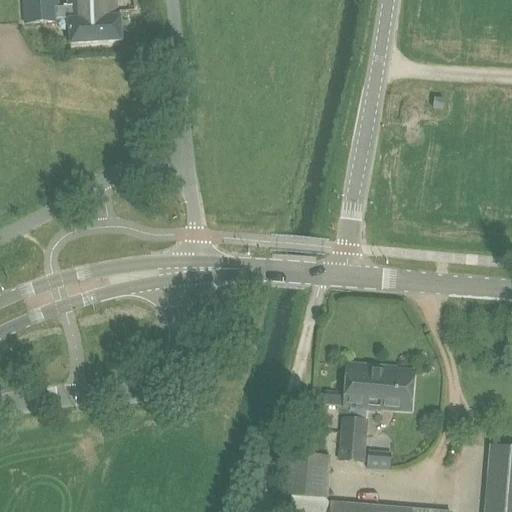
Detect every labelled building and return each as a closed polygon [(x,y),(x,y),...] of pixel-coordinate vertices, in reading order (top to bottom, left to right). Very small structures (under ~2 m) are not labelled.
[(59,0),(22,0),(25,24),(59,22),(59,20),(69,20),(68,7),(60,8),(59,0)] [(115,0),(67,0),(68,7),(69,20),(70,45),(121,42),(120,16),(116,16),(115,0)] [(133,0),(134,11),(144,10),(143,0),(133,0)] [(392,100),(390,115),(397,116),(399,101),(392,100)] [(368,404),(380,405),(380,409),(411,412),(414,374),(385,372),(385,369),(347,367),(344,409),(367,411),(368,404)] [(339,461),(363,463),(365,435),(342,433),(339,461)] [(511,511),(511,449),(491,447),(485,511),(511,511)] [(432,511),(330,504),(325,499),(328,458),(282,454),(279,495),(291,496),(289,511),(432,511)]
